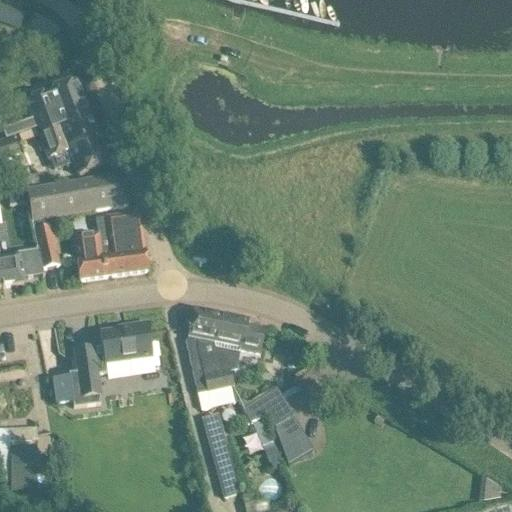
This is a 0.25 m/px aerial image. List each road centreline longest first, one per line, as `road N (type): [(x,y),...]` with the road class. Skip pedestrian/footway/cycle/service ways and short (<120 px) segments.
road 1 (unclassified): [(511,445),(313,327),(249,301),(172,290)]
road 2 (unclassified): [(172,290),(97,55),(84,28),(50,0)]
road 3 (unclassified): [(0,316),(172,290)]
